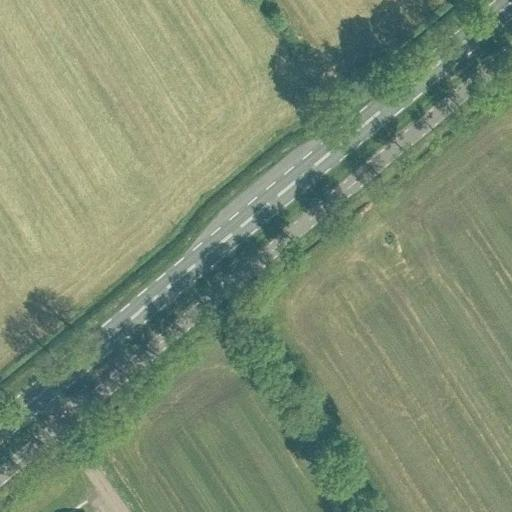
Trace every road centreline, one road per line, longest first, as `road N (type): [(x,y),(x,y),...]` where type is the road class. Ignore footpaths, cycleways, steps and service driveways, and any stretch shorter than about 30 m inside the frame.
road 1 (primary): [(40,392),(511,1)]
road 2 (unclassified): [(64,420),(511,50)]
